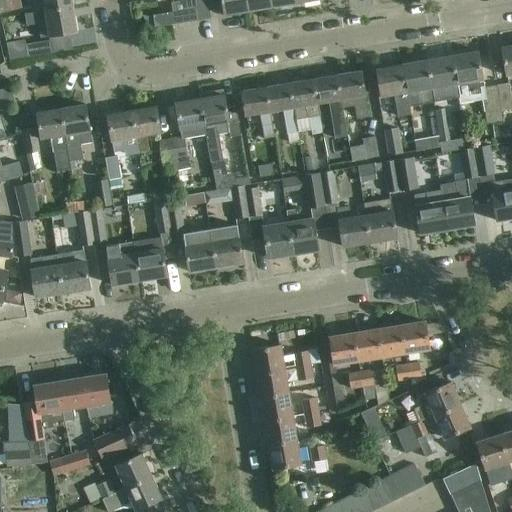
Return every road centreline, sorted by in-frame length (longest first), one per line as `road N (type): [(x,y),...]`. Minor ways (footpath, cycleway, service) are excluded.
road 1 (residential): [(143,74),(511,10)]
road 2 (residential): [(233,315),(436,280)]
road 3 (residential): [(233,315),(254,511)]
road 4 (residential): [(193,511),(110,335)]
road 5 (residential): [(511,387),(483,381),(436,280)]
road 6 (residential): [(110,335),(233,315)]
